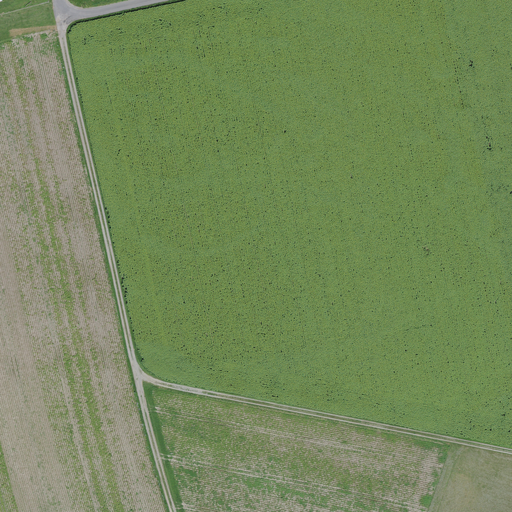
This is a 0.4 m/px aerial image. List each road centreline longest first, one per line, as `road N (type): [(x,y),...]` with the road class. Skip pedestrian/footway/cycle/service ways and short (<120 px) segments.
road 1 (track): [(511,452),(154,381),(135,368)]
road 2 (track): [(63,15),(61,37),(135,368)]
road 3 (track): [(135,368),(172,511)]
